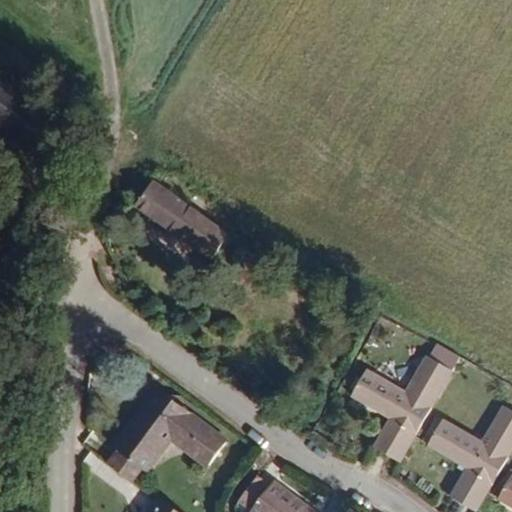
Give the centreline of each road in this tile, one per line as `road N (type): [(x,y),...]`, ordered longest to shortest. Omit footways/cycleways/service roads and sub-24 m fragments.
road 1 (residential): [(76,302),(394,511)]
road 2 (track): [(85,244),(115,95),(96,0)]
road 3 (residential): [(65,511),(76,302)]
